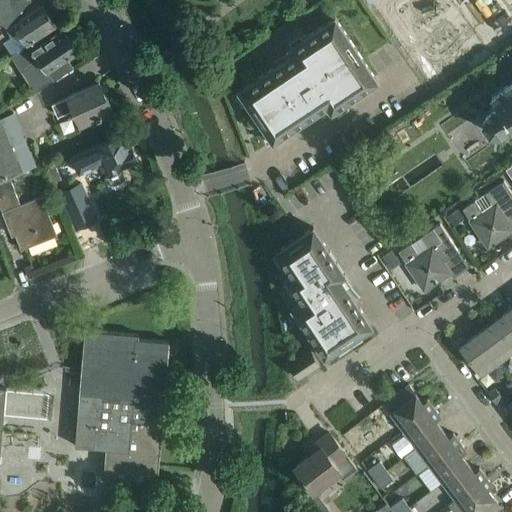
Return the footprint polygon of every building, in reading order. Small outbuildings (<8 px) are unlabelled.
[(0,0),(0,17),(5,22),(25,0),(0,0)] [(449,7),(443,0),(412,0),(401,8),(417,29),(449,7)] [(56,23),(42,2),(3,28),(10,37),(2,42),(10,54),(56,23)] [(449,7),(417,29),(431,50),(463,27),(449,7)] [(331,111),(377,81),(335,17),(288,47),(293,54),(239,90),(272,141),(318,110),(316,106),(324,101),(331,111)] [(463,27),(431,50),(446,71),(478,48),(463,27)] [(53,80),(66,71),(73,66),(66,56),(77,48),(66,31),(63,33),(60,29),(29,51),(25,45),(9,56),(20,70),(28,81),(34,91),(52,78),(53,80)] [(509,43),(504,35),(497,39),(503,47),(509,43)] [(511,80),(490,96),(497,104),(486,112),(482,122),(489,132),(500,133),(511,125),(511,126),(511,80)] [(111,109),(98,81),(67,95),(67,96),(52,103),(57,115),(73,108),(80,123),(111,109)] [(453,126),(463,134),(476,117),(465,109),(453,126)] [(12,112),(0,116),(0,179),(22,170),(11,145),(24,139),(12,112)] [(129,144),(123,132),(105,140),(73,155),(77,163),(99,154),(107,173),(112,184),(125,178),(120,166),(138,158),(131,143),(129,144)] [(53,188),(63,183),(55,163),(45,168),(53,188)] [(10,176),(0,180),(0,207),(1,207),(2,211),(9,228),(12,226),(21,248),(56,234),(49,215),(41,194),(18,203),(13,188),(14,187),(10,176)] [(511,225),(507,218),(511,214),(511,192),(503,179),(484,192),(492,204),(482,211),(474,199),(462,207),(487,245),(511,228),(511,225)] [(80,180),(59,190),(75,227),(96,217),(80,180)] [(443,261),(458,251),(439,222),(420,235),(428,247),(418,254),(410,242),(398,250),(423,288),(449,271),(443,261)] [(345,274),(329,251),(313,227),(276,251),(276,253),(278,252),(285,262),(284,263),(291,275),(286,278),(287,279),(288,278),(296,289),(294,290),(301,301),(292,308),(324,356),(336,348),(335,347),(346,340),(350,346),(351,345),(347,339),(358,331),(359,333),(371,325),(345,286),(340,290),(334,281),(345,274)] [(511,343),(511,306),(494,319),(511,343)] [(499,362),(511,352),(511,343),(494,319),(476,332),(499,362)] [(84,344),(82,367),(81,385),(78,416),(76,444),(94,446),(106,447),(103,477),(155,481),(157,466),(160,422),(162,422),(162,421),(160,420),(167,341),(168,342),(168,340),(136,337),(137,334),(138,335),(138,333),(84,329),(84,330),(85,330),(84,343),(83,343),(83,344),(84,344)] [(481,375),(499,362),(476,332),(459,345),(481,375)] [(297,377),(319,363),(311,350),(288,364),(297,377)] [(389,412),(396,421),(402,429),(433,406),(427,397),(422,401),(409,383),(388,398),(395,407),(389,412)] [(495,402),(502,397),(494,387),(487,392),(495,402)] [(402,429),(415,446),(441,427),(435,419),(440,415),(433,406),(402,429)] [(415,446),(428,464),(459,441),(453,432),(448,435),(441,427),(415,446)] [(338,472),(341,477),(355,467),(341,447),(328,431),(315,442),(318,446),(294,465),(302,476),(301,477),(303,481),(305,479),(313,490),(338,472)] [(459,441),(428,464),(441,481),(468,462),(461,453),(466,450),(459,441)] [(373,477),(385,469),(378,459),(366,468),(373,477)] [(441,481),(454,498),(485,474),(478,466),(474,470),(468,462),(441,481)] [(380,487),(392,478),(385,469),(373,477),(380,487)] [(447,502),(453,509),(454,511),(491,511),(500,505),(487,488),(492,484),(485,474),(454,498),(447,502)] [(331,511),(323,501),(315,491),(306,497),(317,511),(331,511)] [(66,509),(69,495),(57,492),(53,506),(66,509)] [(394,511),(400,511),(408,506),(401,497),(390,506),(391,508),(394,511)]
